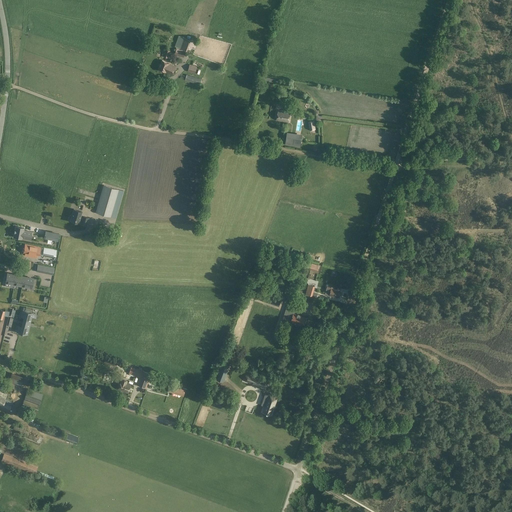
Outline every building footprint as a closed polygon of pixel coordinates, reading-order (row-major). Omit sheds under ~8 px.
[(180,48),(184,38),(178,36),(175,46),(180,48)] [(191,40),(184,38),(180,48),(187,50),(191,40)] [(177,48),(175,54),(183,57),(186,51),(177,48)] [(159,68),(159,69),(166,72),(172,74),(175,66),(169,64),(162,60),(160,64),(159,65),(159,67),(159,68)] [(192,77),(190,82),(200,85),(201,79),(192,76),(192,77)] [(278,110),(277,121),(289,123),(290,112),(278,110)] [(104,185),(95,212),(111,217),(119,189),(104,185)] [(70,215),(69,218),(70,219),(71,219),(70,220),(79,223),(79,222),(81,223),(86,225),(89,217),(83,216),(82,217),(80,217),(82,211),(74,209),(72,215),(71,214),(70,215)] [(16,226),(14,236),(22,238),(22,237),(25,238),(24,238),(31,240),(32,232),(26,230),(26,231),(23,231),(24,228),(16,226)] [(60,233),(45,230),(44,238),(58,241),(60,233)] [(25,245),(24,253),(25,253),(37,256),(38,256),(40,248),(25,245)] [(43,253),(42,256),(56,259),(56,256),(57,250),(44,248),(43,253)] [(8,275),(6,284),(11,285),(11,288),(14,289),(15,286),(14,286),(16,276),(8,275)] [(16,276),(14,286),(15,286),(22,287),(24,278),(16,276)] [(24,278),(22,287),(31,289),(33,280),(24,278)] [(308,284),(307,284),(305,293),(304,294),(305,294),(312,296),(313,291),(314,286),(308,284)] [(326,294),(330,295),(337,297),(338,297),(340,297),(341,291),(339,290),(331,288),(331,289),(327,288),(326,294)] [(263,295),(261,300),(273,305),(275,299),(263,295)] [(286,306),(285,311),(289,312),(287,321),(291,322),(299,325),(302,326),(302,325),(304,326),(304,325),(306,319),(304,319),(304,318),(300,316),(300,315),(298,314),(297,315),(294,314),(295,309),(286,306)] [(23,309),(21,316),(23,317),(21,325),(19,325),(17,332),(27,334),(33,312),(32,312),(33,309),(26,307),(25,310),(23,309)] [(225,356),(219,372),(223,373),(227,375),(233,359),(225,356)] [(106,357),(104,362),(116,366),(118,361),(106,357)] [(131,368),(130,372),(129,374),(140,377),(137,385),(146,388),(151,373),(142,370),(142,371),(131,368)] [(249,375),(246,382),(264,388),(266,387),(267,383),(266,381),(249,375)] [(121,379),(118,389),(128,392),(130,385),(126,383),(127,381),(121,379)] [(8,382),(7,384),(7,386),(18,390),(20,386),(8,382)] [(170,385),(169,392),(184,396),(186,390),(170,385)] [(28,389),(21,406),(36,412),(43,394),(28,389)] [(264,397),(262,402),(266,404),(265,406),(263,412),(270,415),(273,407),(274,407),(278,397),(269,394),(268,399),(264,397)] [(0,396),(0,405),(9,410),(11,406),(12,406),(11,406),(13,403),(6,400),(1,397),(0,396)] [(15,424),(13,429),(23,433),(25,428),(15,424)] [(44,425),(42,432),(76,444),(78,437),(44,425)] [(4,454),(1,461),(35,474),(38,467),(4,454)]
